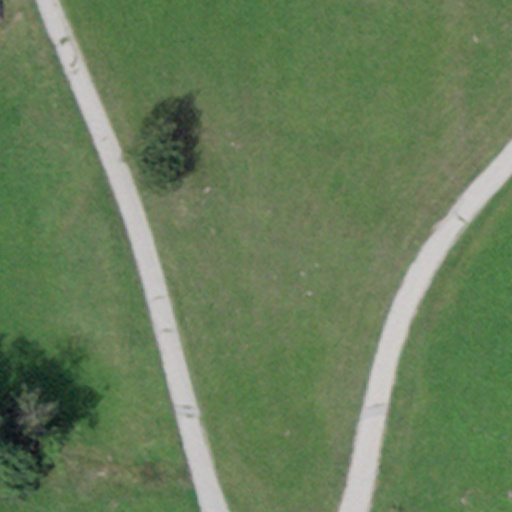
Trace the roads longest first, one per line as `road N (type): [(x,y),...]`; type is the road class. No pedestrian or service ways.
road 1 (residential): [(216,511),(123,184),(53,0)]
road 2 (residential): [(511,180),(419,287),(359,511)]
